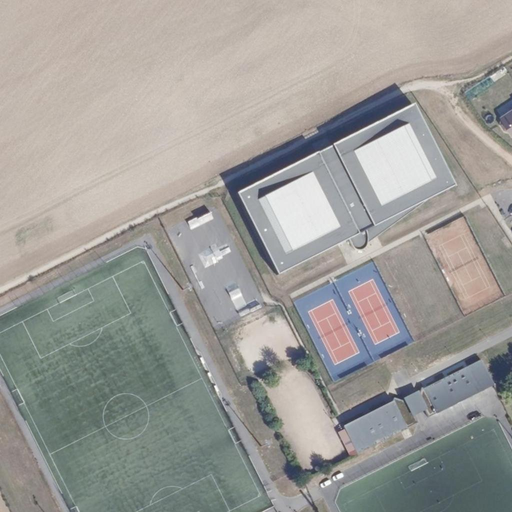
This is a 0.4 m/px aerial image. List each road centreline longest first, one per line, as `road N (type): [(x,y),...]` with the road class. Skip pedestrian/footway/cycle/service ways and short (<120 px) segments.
road 1 (track): [(0,289),(411,83),(442,86)]
road 2 (track): [(496,67),(381,0)]
